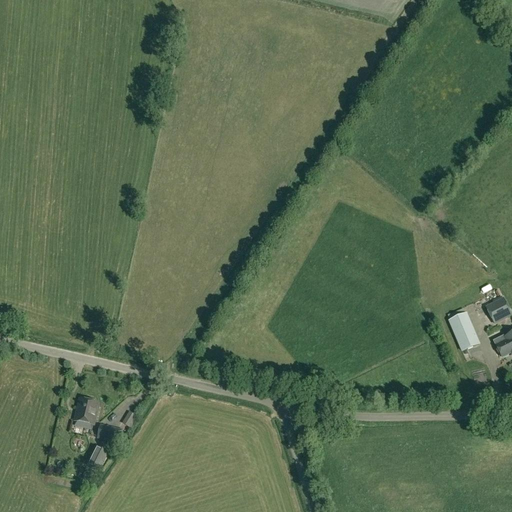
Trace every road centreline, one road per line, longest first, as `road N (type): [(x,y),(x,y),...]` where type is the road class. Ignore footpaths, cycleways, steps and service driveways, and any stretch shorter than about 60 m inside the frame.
road 1 (unclassified): [(284,405),(0,341)]
road 2 (unclassified): [(511,419),(358,417),(284,405)]
